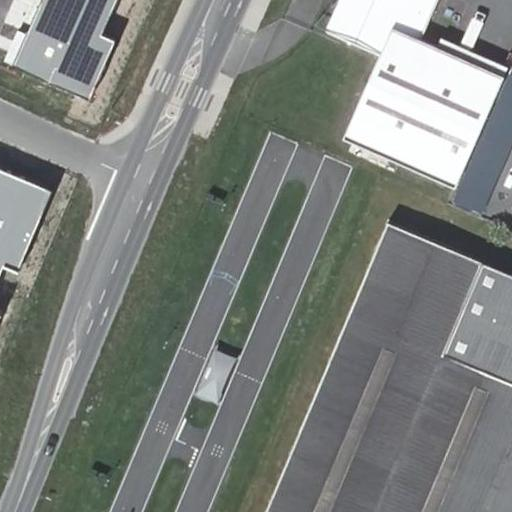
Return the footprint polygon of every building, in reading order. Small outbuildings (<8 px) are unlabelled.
[(52,0),(24,66),(97,97),(120,44),(109,36),(124,0),(52,0)] [(499,69),(438,42),(421,34),(435,0),(340,0),(326,33),(374,54),(341,132),(451,180),(499,69)] [(442,34),(438,42),(499,69),(503,61),(442,34)] [(61,192),(0,165),(0,330),(8,311),(0,307),(0,288),(9,268),(25,275),(61,192)] [(387,222),(348,312),(445,353),(482,262),(387,222)] [(511,275),(482,262),(445,353),(511,380),(511,275)] [(511,511),(511,380),(445,353),(348,312),(263,511),(511,511)] [(212,349),(196,395),(218,402),(234,356),(212,349)]
